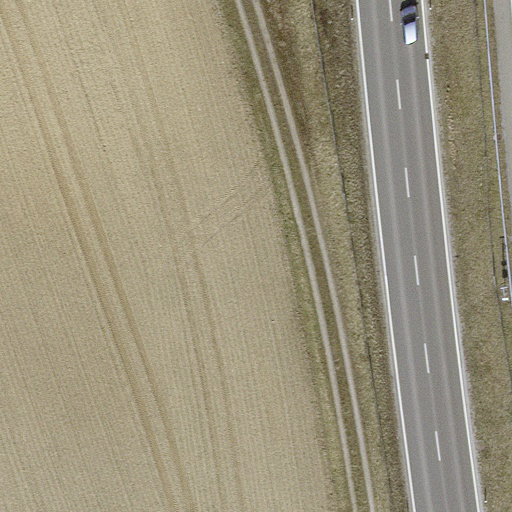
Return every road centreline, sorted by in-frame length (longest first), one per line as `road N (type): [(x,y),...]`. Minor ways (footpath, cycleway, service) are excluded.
road 1 (track): [(240,0),(321,298),(360,511)]
road 2 (primary): [(447,511),(391,0)]
